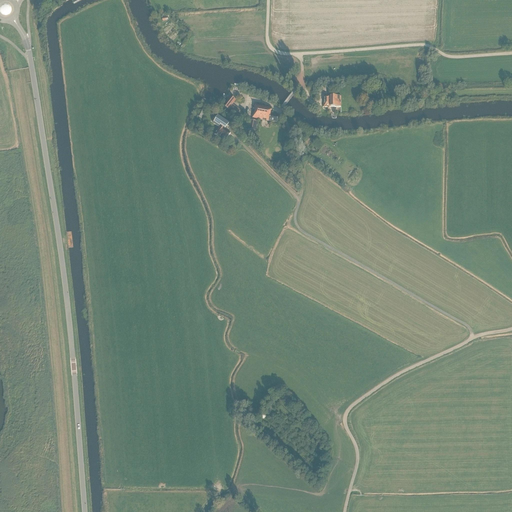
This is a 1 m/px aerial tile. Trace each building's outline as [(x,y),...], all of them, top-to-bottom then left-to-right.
[(236,116),(241,110),(233,104),(236,100),(230,96),(223,106),(236,116)] [(330,107),(336,107),(341,107),(341,96),(330,96),(323,96),(323,107),(330,107)] [(276,114),(270,113),(271,108),(255,105),(254,109),(255,109),(254,113),(253,113),(252,118),(269,121),(277,122),(278,117),(276,116),(276,114)] [(224,138),(226,139),(227,138),(227,137),(228,137),(230,133),(225,129),(229,123),(219,116),(213,123),(219,127),(214,134),(222,140),(224,138)] [(250,120),(249,130),(255,131),(257,121),(250,120)]
